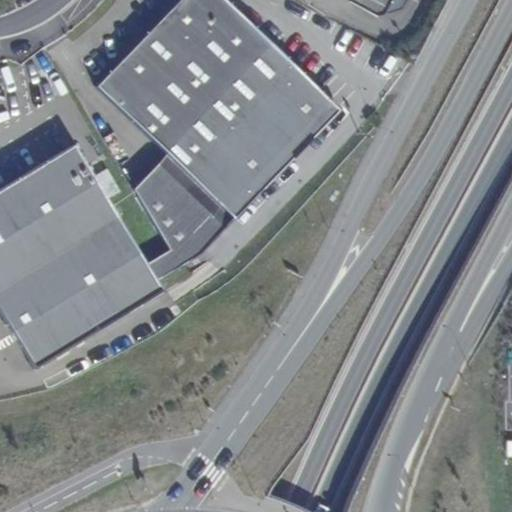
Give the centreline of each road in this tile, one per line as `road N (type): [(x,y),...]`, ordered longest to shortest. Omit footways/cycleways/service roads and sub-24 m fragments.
road 1 (unknown): [(0,353),(38,366),(72,357),(229,247),(332,152),(367,100),(366,83),(303,21)]
road 2 (primary): [(511,89),(381,329),(298,511)]
road 3 (primary): [(511,15),(409,199),(281,378),(255,401)]
road 4 (unclassified): [(472,0),(255,401)]
road 5 (primary): [(325,511),(406,337),(511,140)]
road 6 (primary): [(424,386),(511,212)]
road 7 (unclassified): [(424,386),(455,363),(511,260)]
road 8 (primary): [(255,401),(174,511)]
road 9 (primary): [(377,511),(393,448),(424,386)]
